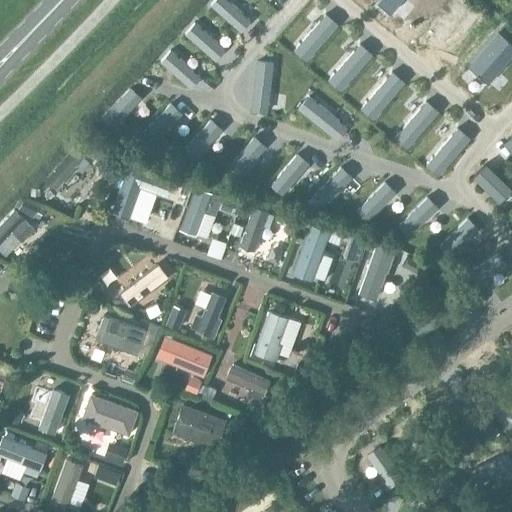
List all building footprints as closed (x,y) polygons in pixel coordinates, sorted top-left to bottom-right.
[(228,0),(215,0),(211,5),(241,31),(251,20),(228,0)] [(380,0),(378,2),(390,13),(401,0),(380,0)] [(454,0),(423,37),(435,47),(469,8),(459,0),(454,0)] [(326,14),(294,51),(307,62),(339,25),(326,14)] [(447,48),(463,62),(490,32),(474,18),(447,48)] [(196,23),(185,35),(215,61),(226,50),(196,23)] [(469,67),(488,82),(511,54),(511,45),(498,33),(469,67)] [(361,44),(329,81),(341,92),(373,55),(361,44)] [(171,52),(161,63),(190,89),(201,78),(171,52)] [(257,61),(251,111),(267,112),(273,62),(257,61)] [(392,72),(361,110),(373,120),(405,82),(392,72)] [(131,88),(102,118),(112,128),(142,99),(131,88)] [(307,96),(299,109),(336,140),(347,127),(307,96)] [(427,101),(395,139),(407,149),(439,112),(427,101)] [(172,103),(143,133),(151,144),(182,113),(172,103)] [(212,119),(183,151),(195,161),(222,129),(212,119)] [(459,128),(426,166),(439,176),(442,173),(470,139),(459,128)] [(255,137),(227,168),(238,178),(266,147),(255,137)] [(95,162),(77,145),(44,182),(56,193),(79,168),(85,173),(95,162)] [(298,154),(271,186),(282,195),(309,163),(298,154)] [(112,210),(129,216),(139,186),(156,192),(168,196),(173,180),(129,164),(112,210)] [(511,189),(486,164),(474,177),(499,202),(511,189)] [(342,167),(313,197),(324,207),(353,177),(342,167)] [(386,182),(357,211),(367,222),(397,193),(386,182)] [(195,234),(196,233),(204,212),(215,216),(222,198),(196,187),(180,228),(195,234)] [(428,197),(398,226),(409,237),(439,208),(428,197)] [(259,254),(273,214),(256,208),(242,249),(259,254)] [(24,246),(37,231),(13,211),(0,226),(0,249),(12,235),(24,246)] [(469,218),(439,248),(450,258),(479,229),(469,218)] [(311,280),(313,275),(321,253),(329,233),(310,226),(293,273),(311,280)] [(275,261),(282,243),(269,238),(262,256),(275,261)] [(382,302),(397,253),(380,248),(365,296),(382,302)] [(500,253),(465,274),(473,287),(508,266),(500,253)] [(120,293),(130,305),(167,277),(158,264),(120,293)] [(217,342),(231,303),(214,297),(206,320),(199,318),(194,334),(217,342)] [(453,298),(410,324),(419,337),(461,309),(453,298)] [(142,305),(149,318),(160,312),(154,299),(142,305)] [(273,364),(274,360),(276,361),(280,352),(283,344),(279,343),(288,318),(268,311),(256,345),(254,344),(250,356),(273,364)] [(142,361),(150,337),(103,322),(95,346),(142,361)] [(45,353),(49,342),(28,333),(24,343),(45,353)] [(157,365),(208,383),(217,357),(167,339),(157,365)] [(261,400),(270,380),(232,363),(225,378),(249,388),(246,394),(261,400)] [(52,390),(37,430),(54,436),(69,396),(52,390)] [(123,417),(82,402),(77,415),(119,431),(123,417)] [(463,453),(477,444),(451,405),(437,415),(463,453)] [(230,430),(186,412),(175,440),(219,458),(230,430)] [(425,463),(438,454),(416,421),(403,430),(425,463)] [(2,438),(0,443),(0,457),(26,467),(23,474),(37,479),(46,456),(2,438)] [(127,450),(114,445),(109,458),(122,463),(127,450)] [(389,488),(402,479),(380,446),(367,455),(389,488)] [(471,471),(478,484),(511,467),(511,464),(507,454),(471,471)] [(82,465),(66,459),(52,497),(69,503),(82,465)] [(246,478),(218,502),(227,511),(232,511),(257,491),(246,478)]
